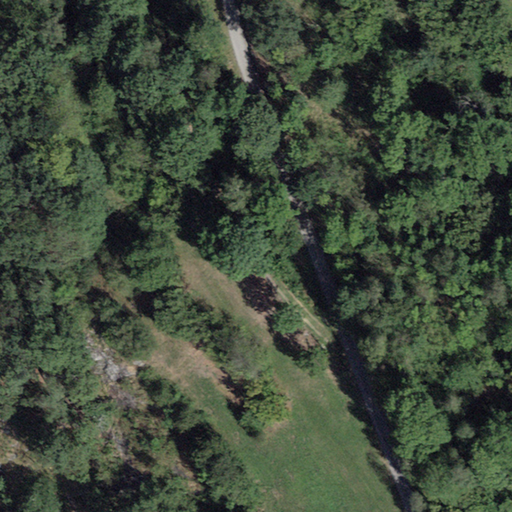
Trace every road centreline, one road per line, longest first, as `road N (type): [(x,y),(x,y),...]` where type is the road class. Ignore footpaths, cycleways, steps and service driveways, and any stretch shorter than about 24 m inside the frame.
road 1 (unclassified): [(223,0),(357,354)]
road 2 (track): [(357,354),(329,341),(290,302),(209,177),(168,66)]
road 3 (unclassified): [(420,511),(357,354)]
